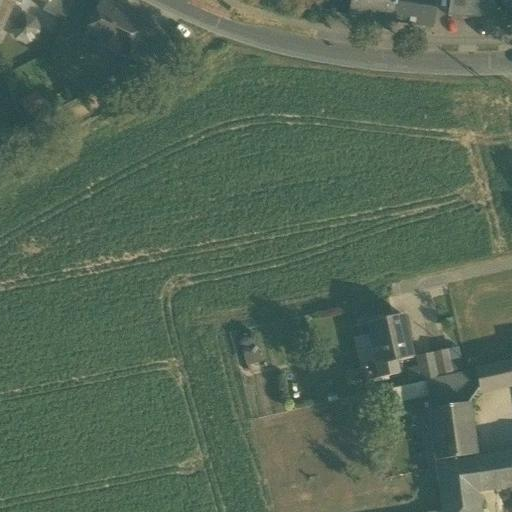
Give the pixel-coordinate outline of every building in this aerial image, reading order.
[(14,2),(8,0),(1,0),(0,2),(0,30),(0,31),(14,2)] [(42,12),(65,23),(76,0),(75,0),(48,0),(46,4),(42,12)] [(353,0),(351,16),(391,23),(394,4),(394,0),(353,0)] [(435,0),(394,0),(394,4),(434,11),(435,0)] [(465,20),(481,18),(469,0),(449,0),(447,17),(465,20)] [(486,0),(469,0),(481,18),(493,10),(486,0)] [(130,54),(131,55),(143,28),(146,23),(139,20),(139,19),(123,12),(101,2),(86,33),(101,41),(99,45),(115,53),(117,48),(130,54)] [(431,29),(434,11),(394,4),(391,23),(431,29)] [(36,20),(25,15),(14,20),(10,31),(15,41),(25,45),(36,41),(40,31),(36,20)] [(127,59),(141,65),(163,55),(169,40),(143,28),(131,55),(130,54),(127,59)] [(84,38),(99,45),(101,41),(86,33),(84,38)] [(115,53),(127,59),(130,54),(117,48),(115,53)] [(43,109),(36,93),(20,100),(27,116),(43,109)] [(396,363),(413,359),(403,316),(366,324),(369,335),(375,365),(376,367),(396,363)] [(262,363),(254,333),(237,337),(245,367),(262,363)] [(375,365),(369,335),(352,339),(359,369),(362,368),(375,365)] [(458,348),(447,350),(452,374),(463,371),(458,348)] [(432,354),(437,377),(452,374),(447,350),(432,354)] [(416,358),(422,382),(424,381),(438,378),(437,377),(432,354),(416,358)] [(476,393),(511,384),(511,362),(471,372),(476,393)] [(378,380),(398,375),(396,363),(376,367),(378,380)] [(365,383),(378,380),(376,367),(375,365),(362,368),(365,383)] [(468,404),(476,393),(471,372),(425,383),(427,397),(428,411),(468,404)] [(424,381),(390,389),(394,405),(427,397),(425,383),(424,381)] [(428,411),(434,462),(475,456),(468,404),(428,411)] [(434,462),(438,490),(441,511),(480,511),(478,493),(511,487),(511,454),(475,460),(475,456),(434,462)]
